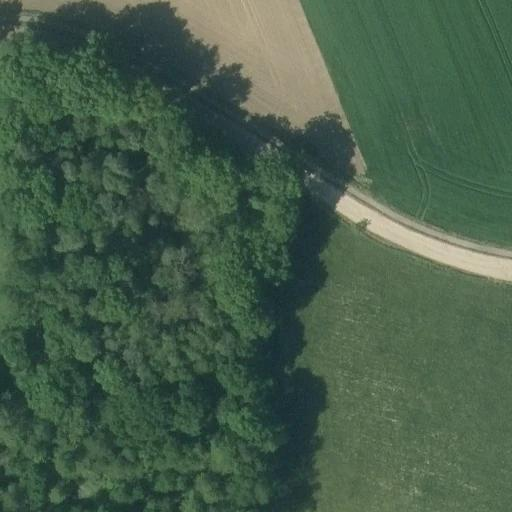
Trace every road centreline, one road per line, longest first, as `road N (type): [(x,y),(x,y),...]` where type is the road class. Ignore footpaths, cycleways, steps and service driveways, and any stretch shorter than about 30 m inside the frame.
road 1 (track): [(511,277),(425,250),(70,46),(0,33)]
road 2 (track): [(297,175),(263,348),(265,511)]
